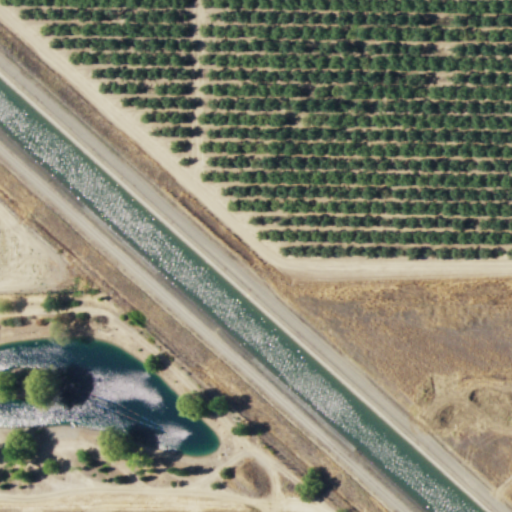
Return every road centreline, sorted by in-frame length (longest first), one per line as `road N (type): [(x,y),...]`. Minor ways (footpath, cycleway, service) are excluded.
road 1 (track): [(504,511),(0,60)]
road 2 (track): [(511,264),(333,266),(270,256),(0,15)]
road 3 (track): [(269,511),(273,485),(265,459),(108,315),(73,308),(0,313)]
road 4 (track): [(0,497),(141,489),(269,504)]
road 5 (track): [(196,0),(192,188)]
road 6 (track): [(141,489),(102,450),(77,443),(48,443),(39,464),(0,462)]
